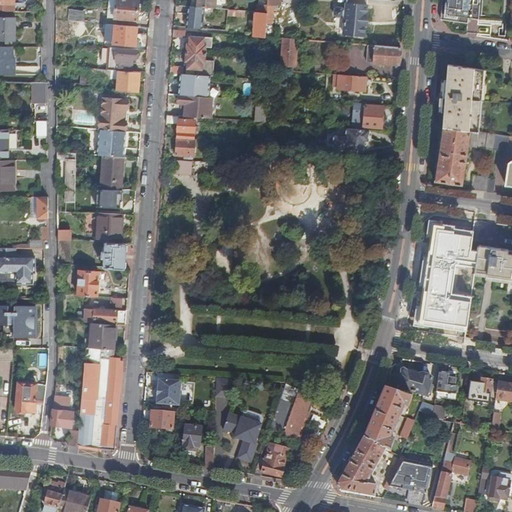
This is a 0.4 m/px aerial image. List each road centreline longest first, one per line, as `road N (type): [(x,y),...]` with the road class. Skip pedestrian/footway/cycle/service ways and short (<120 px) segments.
road 1 (residential): [(125,467),(164,0)]
road 2 (residential): [(40,456),(54,370),(51,0)]
road 3 (residential): [(308,498),(125,467)]
road 4 (secondary): [(308,498),(381,344)]
road 5 (secondary): [(408,193),(421,36)]
road 6 (secondary): [(381,344),(408,193)]
road 7 (residential): [(381,344),(511,361)]
